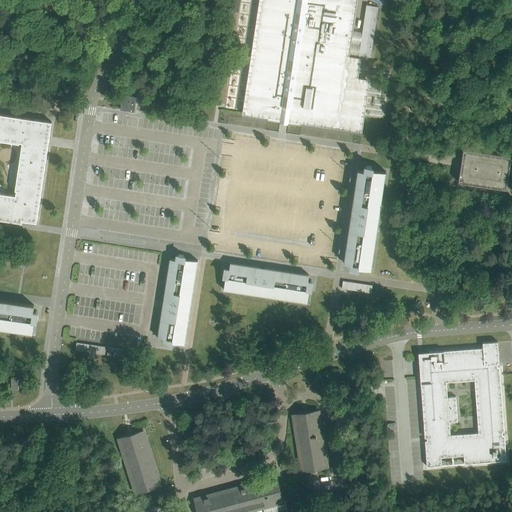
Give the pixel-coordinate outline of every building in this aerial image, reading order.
[(244,111),(244,113),(245,113),(245,114),(257,114),(257,116),(268,116),(268,120),(280,121),(281,118),(289,119),(288,123),(300,124),(301,121),(312,124),(313,123),(324,126),(324,124),(336,128),(336,126),(348,130),(348,128),(359,131),(360,130),(361,130),(361,129),(360,128),(362,118),(363,117),(362,117),(362,116),(364,106),(364,105),(365,94),(366,94),(366,93),(367,82),(368,83),(368,81),(367,81),(366,81),(356,80),(356,79),(358,69),(358,67),(358,65),(359,61),(360,60),(358,59),(358,60),(347,58),(348,54),(349,43),(352,27),(353,22),(355,6),(355,0),(261,0),(260,4),(260,6),(259,16),(258,18),(257,28),(257,30),(255,40),(255,41),(255,42),(253,52),(253,53),(252,64),(251,65),(250,75),(250,76),(250,77),(248,87),(248,89),(246,99),(246,101),(247,101),(245,111),(244,111)] [(366,5),(360,45),(359,56),(371,58),(379,7),(366,5)] [(42,108),(54,110),(56,91),(45,89),(42,108)] [(120,110),(134,112),(137,97),(122,95),(120,110)] [(0,219),(22,223),(22,220),(37,222),(52,122),(0,114),(0,219)] [(458,182),(507,190),(511,156),(511,155),(463,149),(458,182)] [(359,267),(371,269),(386,172),(373,170),(373,172),(358,170),(351,214),(353,214),(352,219),(351,219),(344,263),(359,265),(359,267)] [(172,342),(185,344),(198,261),(185,259),(185,261),(176,259),(170,259),(163,303),(165,303),(164,308),(162,308),(158,337),(163,338),(172,340),(172,342)] [(230,263),(228,277),(226,277),(224,290),(307,303),(309,290),(307,290),(309,275),(265,268),(265,270),(260,269),(260,267),(230,263)] [(341,288),(371,293),(372,285),(343,280),(341,288)] [(0,328),(33,333),(34,320),(32,320),(33,311),(34,305),(0,300),(0,328)] [(420,376),(425,438),(427,438),(427,440),(425,440),(427,466),(442,465),(441,457),(464,455),(464,464),(506,461),(505,435),(502,435),(502,432),(504,432),(500,366),(497,366),(497,364),(499,364),(498,341),(483,342),(483,348),(429,352),(430,364),(424,364),(425,375),(420,376)] [(75,350),(105,354),(106,347),(77,342),(75,350)] [(107,355),(121,357),(123,349),(113,348),(108,347),(107,355)] [(367,383),(368,399),(378,398),(377,382),(367,383)] [(327,467),(318,410),(293,414),(302,471),(327,467)] [(277,421),(276,414),(253,417),(254,424),(277,421)] [(119,438),(136,493),(160,485),(143,430),(119,438)] [(233,461),(244,458),(241,449),(231,451),(233,461)] [(243,511),(264,507),(284,501),(277,477),(194,499),(197,511),(243,511)]
